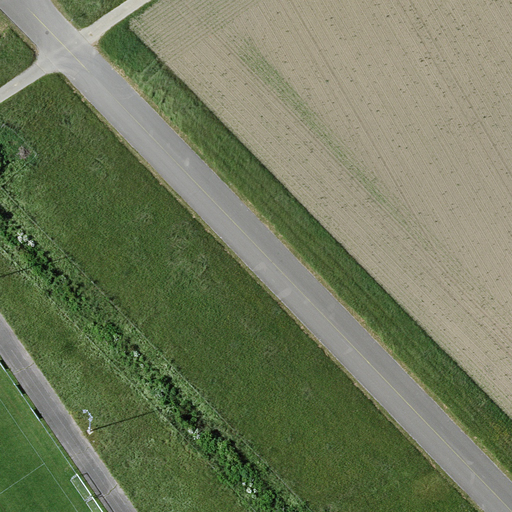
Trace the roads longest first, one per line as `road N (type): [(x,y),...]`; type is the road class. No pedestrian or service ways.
road 1 (unknown): [(511,511),(68,50),(30,0)]
road 2 (track): [(0,98),(142,0)]
